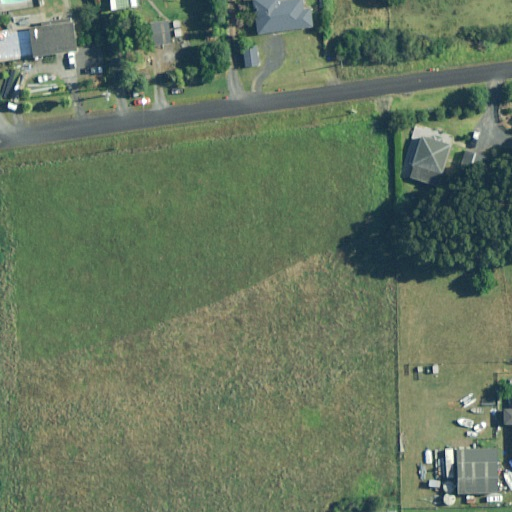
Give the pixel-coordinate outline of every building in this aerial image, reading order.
[(110,0),(112,10),(139,6),(138,0),(110,0)] [(284,0),(282,0),(281,0),(253,0),(258,34),(315,27),(312,8),(306,8),(304,0),(284,0)] [(166,45),(163,21),(145,23),(148,47),(166,45)] [(0,61),(78,51),(74,22),(0,31),(0,61)] [(258,45),(244,47),(246,67),(260,66),(258,45)] [(447,146),(419,137),(410,165),(421,168),(418,178),(436,184),(447,146)] [(484,156),(463,150),(457,169),(478,175),(484,156)] [(458,493),(497,494),(498,446),(477,445),(477,448),(458,448),(457,493),(458,493)]
